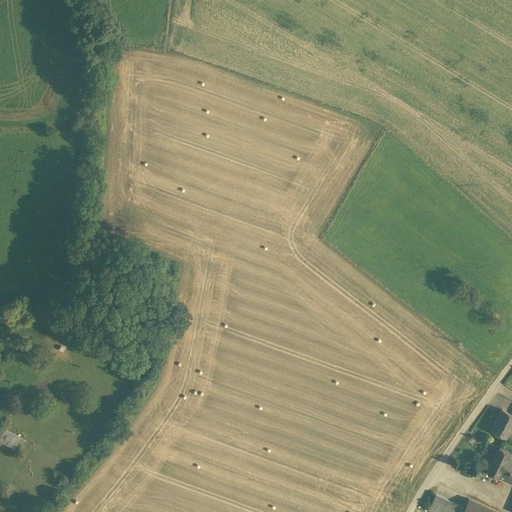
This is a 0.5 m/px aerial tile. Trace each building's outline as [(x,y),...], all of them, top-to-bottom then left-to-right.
[(511,413),(502,408),(491,428),(493,430),(494,433),(499,435),(501,434),(506,437),(511,425),(511,413)] [(11,420),(6,418),(0,429),(0,440),(18,450),(24,439),(6,429),(11,420)] [(510,451),(499,446),(486,471),(498,477),(498,476),(509,452),(510,451)] [(511,478),(511,453),(509,452),(498,476),(511,482),(511,478)] [(461,511),(464,508),(436,494),(428,509),(435,511),(461,511)] [(498,511),(469,498),(464,508),(461,511),(498,511)]
